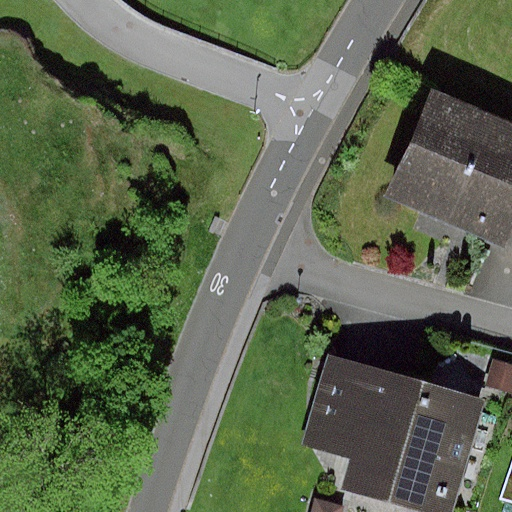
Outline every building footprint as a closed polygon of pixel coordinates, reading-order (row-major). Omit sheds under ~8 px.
[(507,249),(511,236),(511,122),(434,89),(387,198),(507,249)] [(228,223),(215,218),(209,233),(222,239),(228,223)] [(78,327),(42,318),(34,348),(70,357),(78,327)] [(417,511),(455,511),(487,401),(329,357),(304,446),(352,459),(343,491),(417,511)] [(511,394),(511,364),(495,359),(487,387),(511,394)] [(511,467),(501,501),(511,504),(511,467)] [(342,511),(344,508),(315,500),(311,511),(342,511)]
